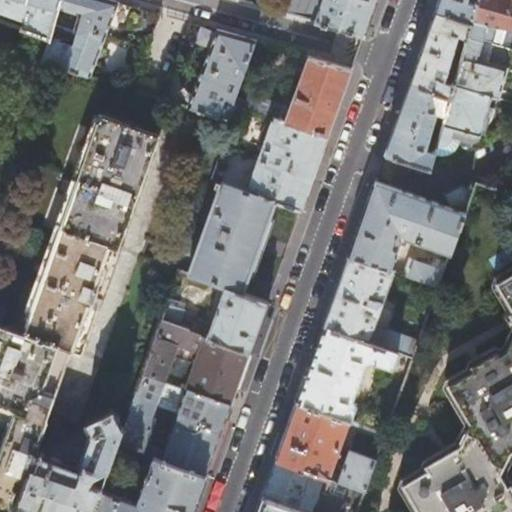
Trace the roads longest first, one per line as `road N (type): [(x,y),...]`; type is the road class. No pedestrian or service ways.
road 1 (residential): [(223,511),(351,157)]
road 2 (residential): [(389,52),(186,0)]
road 3 (residential): [(351,157),(432,186),(511,149)]
